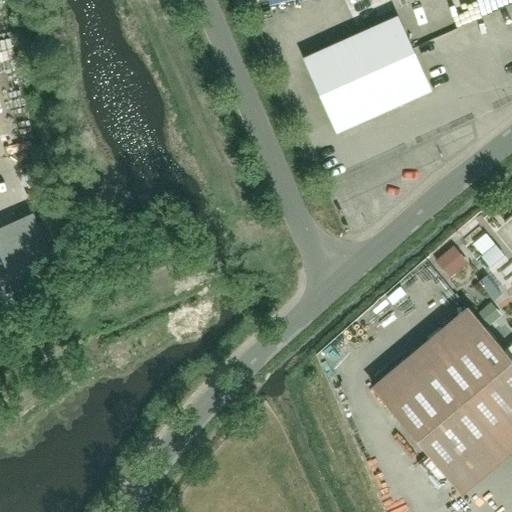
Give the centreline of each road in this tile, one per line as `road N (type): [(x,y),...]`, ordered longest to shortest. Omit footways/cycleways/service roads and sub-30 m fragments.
road 1 (unclassified): [(334,292),(289,221),(212,0)]
road 2 (residential): [(139,511),(334,292)]
road 3 (residential): [(334,292),(511,143)]
